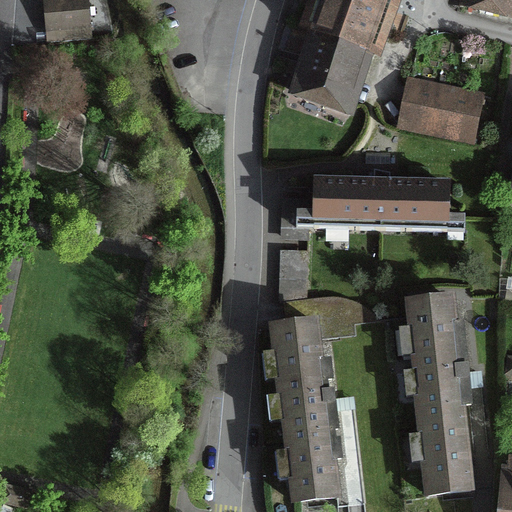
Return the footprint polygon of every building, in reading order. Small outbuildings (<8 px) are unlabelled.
[(87,0),(46,0),(49,30),(90,27),(87,0)] [(371,56),(390,0),(318,0),(307,32),(294,27),(286,51),(294,53),(292,60),(299,63),(290,90),(344,109),(363,53),(371,56)] [(511,0),(459,0),(511,13),(511,0)] [(479,98),(411,84),(402,125),(471,139),(479,98)] [(374,184),(315,182),(314,229),(447,233),(448,186),(390,184),(390,174),(374,171),(374,184)] [(428,496),(471,491),(462,406),(471,405),(462,324),(454,325),(452,299),(409,303),(418,390),(417,390),(428,496)] [(315,323),(273,328),(283,417),(285,417),(295,503),(337,498),(333,460),(341,459),(339,441),(331,442),(329,431),(337,430),(333,391),(323,393),(322,380),(332,379),(329,361),(320,362),(315,323)] [(353,387),(342,389),(355,502),(366,500),(353,387)] [(26,508),(30,492),(17,489),(15,497),(3,495),(1,502),(26,508)]
